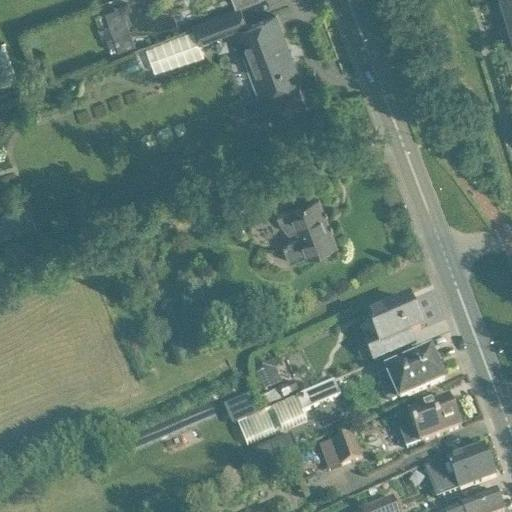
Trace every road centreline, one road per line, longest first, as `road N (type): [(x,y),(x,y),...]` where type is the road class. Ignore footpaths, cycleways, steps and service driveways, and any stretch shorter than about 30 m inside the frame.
road 1 (unclassified): [(444,256),(347,0)]
road 2 (unclassified): [(511,437),(444,256)]
